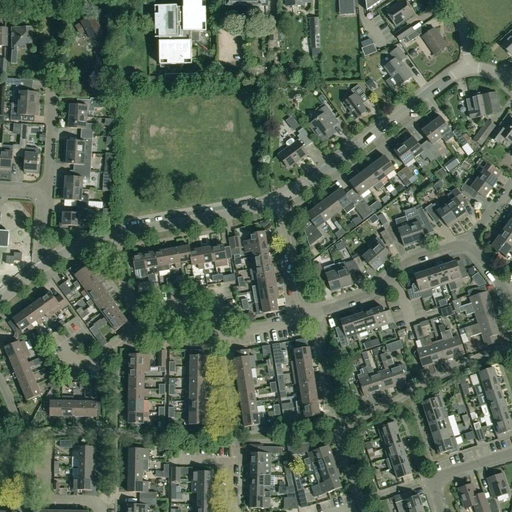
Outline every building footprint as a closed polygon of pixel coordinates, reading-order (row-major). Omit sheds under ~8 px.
[(155,15),(153,15),(153,24),(155,23),(155,39),(159,39),(159,54),(157,54),(157,63),(159,63),(159,65),(192,64),(191,42),(199,42),(199,32),(206,32),(205,0),(194,0),(195,0),(183,0),(183,8),(177,8),(177,6),(154,7),(155,15)] [(243,0),(244,6),(245,6),(245,13),(260,14),(260,17),(266,17),(266,11),(267,11),(267,0),(243,0)] [(353,0),(343,0),(344,15),(354,15),(353,0)] [(382,0),(365,0),(367,11),(382,0)] [(395,26),(414,14),(404,0),(400,0),(385,11),(395,26)] [(91,39),(96,36),(99,41),(105,38),(93,16),(81,23),(75,26),(80,34),(86,31),(91,39)] [(310,18),(311,36),(319,36),(318,18),(310,18)] [(399,41),(413,31),(409,24),(395,34),(399,41)] [(17,64),(18,51),(17,51),(17,49),(32,48),(31,28),(29,28),(27,27),(25,27),(23,28),(12,28),(12,51),(11,64),(17,64)] [(269,27),(270,56),(278,56),(277,27),(269,27)] [(446,46),(434,29),(422,37),(435,54),(446,46)] [(416,30),(407,36),(410,42),(420,35),(416,30)] [(511,34),(501,44),(511,55),(511,54),(511,34)] [(365,57),(377,52),(373,44),(361,48),(365,57)] [(399,86),(406,81),(409,81),(409,78),(412,76),(401,62),(406,58),(398,48),(391,53),(395,59),(385,67),(399,86)] [(106,51),(97,51),(96,65),(105,65),(106,51)] [(261,81),(262,65),(247,64),(246,79),(261,81)] [(165,82),(205,82),(205,74),(165,75),(165,82)] [(19,98),(18,103),(38,104),(39,93),(32,92),(33,80),(18,79),(18,85),(16,85),(15,98),(19,98)] [(367,110),(359,99),(365,94),(358,85),(351,90),(354,94),(344,102),(351,111),(348,113),(353,120),(367,110)] [(471,111),(468,111),(470,120),(480,117),(484,116),(500,112),(496,92),(472,97),(473,104),(470,105),(471,111)] [(67,116),(86,117),(87,111),(94,111),(94,106),(98,107),(99,100),(83,99),(83,106),(67,105),(67,116)] [(38,116),(38,104),(18,103),(18,109),(11,109),(10,120),(22,121),(22,115),(38,116)] [(322,142),(332,135),(328,129),(338,122),(325,106),(320,110),(323,114),(309,125),(322,142)] [(429,122),(441,138),(451,131),(439,115),(429,122)] [(81,129),(81,135),(92,136),(93,124),(86,123),(86,117),(67,116),(66,128),(81,129)] [(511,143),(511,141),(511,118),(511,119),(504,129),(499,126),(490,137),(498,143),(503,137),(511,143)] [(481,146),(495,127),(487,120),(472,139),(481,146)] [(433,146),(429,150),(436,160),(441,156),(437,150),(441,147),(437,141),(441,138),(429,122),(420,129),(433,146)] [(313,142),(303,128),(298,132),(308,145),(313,142)] [(463,147),(467,143),(457,129),(452,133),(463,147)] [(65,152),(84,153),(85,147),(92,148),(92,136),(81,135),(80,141),(65,141),(65,152)] [(411,135),(402,143),(414,159),(420,154),(424,160),(427,157),(431,163),(436,160),(429,150),(425,153),(411,135)] [(20,145),(19,145),(18,157),(25,157),(24,172),(39,173),(40,165),(37,165),(38,154),(26,153),(26,141),(20,141),(20,145)] [(278,155),(288,168),(307,154),(297,141),(278,155)] [(405,165),(414,159),(402,143),(393,149),(405,165)] [(19,145),(13,145),(13,146),(1,146),(1,151),(0,151),(0,157),(0,170),(11,171),(12,156),(18,157),(19,145)] [(77,165),(77,171),(90,172),(91,160),(84,159),(84,153),(65,152),(64,164),(77,165)] [(375,162),(385,177),(395,170),(384,156),(375,162)] [(497,180),(501,173),(482,159),(477,165),(484,170),(477,179),(491,190),(498,180),(497,180)] [(380,188),(384,185),(380,180),(385,177),(375,162),(366,169),(380,188)] [(96,179),(105,179),(105,167),(97,167),(96,179)] [(411,184),(409,180),(413,176),(407,167),(401,171),(408,180),(408,181),(411,184)] [(368,190),(374,186),(377,190),(380,188),(366,169),(358,176),(368,190)] [(89,183),(90,172),(77,171),(78,171),(78,177),(63,177),(62,188),(82,189),(82,183),(89,183)] [(408,180),(401,171),(397,174),(406,187),(411,184),(408,181),(408,180)] [(358,176),(349,182),(360,196),(368,190),(358,176)] [(491,190),(477,179),(474,183),(468,179),(461,189),(472,197),(476,192),(484,198),(491,190)] [(433,187),(437,193),(442,189),(443,184),(441,181),(433,187)] [(416,186),(410,189),(414,196),(419,194),(416,186)] [(77,201),(76,207),(88,208),(89,196),(82,196),(82,189),(62,188),(61,200),(77,201)] [(341,188),(332,195),(343,209),(346,214),(355,208),(353,206),(354,206),(341,188)] [(447,195),(451,201),(446,205),(457,221),(467,215),(460,204),(465,200),(457,189),(447,195)] [(396,190),(391,194),(394,199),(399,195),(396,190)] [(343,209),(332,195),(324,202),(338,221),(342,218),(338,213),(343,209)] [(26,207),(32,207),(31,196),(9,196),(9,212),(26,211),(26,207)] [(358,203),(367,216),(373,212),(363,199),(358,203)] [(338,221),(324,202),(315,208),(325,222),(331,218),(335,223),(338,221)] [(367,216),(358,203),(354,206),(353,206),(355,208),(363,219),(367,216)] [(425,209),(433,220),(439,216),(448,228),(457,221),(446,205),(441,208),(437,203),(433,206),(431,204),(425,209)] [(80,226),(81,214),(87,214),(88,208),(76,207),(76,213),(60,213),(60,228),(68,228),(68,226),(80,226)] [(313,224),(303,230),(309,247),(323,237),(317,229),(325,222),(315,208),(306,215),(313,224)] [(424,226),(423,225),(429,222),(421,208),(416,210),(418,215),(406,219),(407,222),(408,226),(414,244),(425,240),(420,227),(424,226)] [(378,218),(382,226),(387,223),(382,215),(378,218)] [(271,224),(268,221),(259,224),(266,230),(271,224)] [(407,222),(397,225),(404,247),(414,244),(408,226),(407,222)] [(382,226),(385,231),(389,238),(394,236),(387,223),(382,226)] [(338,239),(347,233),(343,228),(334,234),(338,239)] [(511,234),(504,229),(498,238),(511,248),(511,234)] [(267,231),(250,234),(251,240),(242,242),(243,247),(252,246),(266,243),(266,239),(268,239),(267,231)] [(384,241),(389,238),(385,231),(380,234),(384,241)] [(238,236),(229,238),(231,249),(240,248),(238,236)] [(374,244),(369,249),(383,264),(391,256),(384,248),(385,247),(384,244),(377,237),(372,242),(374,244)] [(498,238),(492,246),(506,257),(510,251),(511,252),(511,248),(498,238)] [(253,252),(253,257),(268,254),(266,243),(252,246),(243,247),(244,253),(253,252)] [(212,247),(214,262),(215,268),(227,266),(224,245),(212,247)] [(177,248),(180,263),(191,261),(192,261),(190,251),(190,248),(189,246),(177,248)] [(199,246),(190,248),(190,251),(192,261),(191,261),(191,266),(197,265),(198,270),(204,269),(203,264),(201,249),(200,249),(199,246)] [(214,262),(212,247),(201,249),(203,264),(214,262)] [(177,248),(166,250),(169,265),(175,264),(176,270),(181,269),(180,263),(177,248)] [(383,264),(369,249),(361,256),(375,271),(383,264)] [(166,250),(155,252),(158,267),(159,272),(170,270),(169,265),(166,250)] [(148,277),(147,269),(152,268),(153,275),(159,274),(158,272),(159,272),(158,267),(155,252),(144,254),(148,277)] [(6,256),(6,264),(13,265),(14,261),(21,262),(22,253),(14,253),(13,257),(6,256)] [(135,271),(141,270),(143,278),(148,277),(144,254),(132,256),(135,271)] [(270,266),(268,254),(253,257),(254,263),(250,264),(251,269),(255,268),(270,266)] [(360,273),(365,270),(356,254),(351,257),(360,273)] [(455,282),(467,278),(465,270),(459,272),(456,261),(445,265),(453,290),(457,289),(455,282)] [(336,271),(335,271),(341,289),(352,285),(344,262),(334,266),(336,271)] [(324,275),(320,264),(314,266),(318,277),(324,275)] [(253,280),(257,280),(272,277),(271,273),(274,273),(272,265),(270,266),(255,268),(256,274),(252,275),(253,280)] [(453,290),(445,265),(434,269),(440,287),(448,284),(450,291),(453,290)] [(82,285),(94,276),(87,266),(74,275),(82,285)] [(434,289),(440,287),(434,269),(424,272),(430,290),(431,290),(432,294),(435,293),(434,289)] [(341,289),(335,271),(325,274),(331,292),(341,289)] [(430,290),(424,272),(414,275),(416,283),(412,285),(411,286),(412,289),(414,294),(409,295),(408,295),(410,302),(422,298),(420,293),(430,290)] [(94,276),(82,285),(85,290),(80,293),(83,297),(88,294),(100,285),(94,276)] [(253,292),(259,291),(274,288),(272,277),(257,280),(258,286),(252,287),(253,292)] [(58,287),(65,297),(70,293),(72,292),(65,282),(58,287)] [(138,292),(150,290),(149,282),(137,284),(138,292)] [(92,299),(86,303),(90,307),(95,303),(107,295),(100,285),(88,294),(92,299)] [(255,303),(261,302),(276,299),(275,296),(277,295),(276,288),(274,288),(259,291),(253,292),(255,303)] [(69,307),(60,295),(55,298),(50,292),(40,299),(49,311),(53,316),(62,309),(63,311),(69,307)] [(469,298),(471,303),(458,307),(460,313),(464,311),(464,312),(465,312),(465,311),(490,302),(487,292),(469,298)] [(95,303),(102,313),(114,303),(107,295),(95,303)] [(49,311),(40,299),(31,306),(40,318),(44,315),(48,319),(53,316),(49,311)] [(276,299),(261,302),(263,314),(278,311),(276,299)] [(445,299),(438,302),(440,307),(447,305),(445,299)] [(476,319),(494,313),(490,302),(465,311),(465,312),(464,312),(466,316),(474,313),(476,319)] [(104,325),(108,322),(120,313),(114,303),(102,313),(105,317),(100,321),(104,325)] [(31,306),(21,313),(30,325),(36,321),(39,326),(43,323),(40,318),(31,306)] [(383,312),(382,306),(371,310),(378,331),(381,330),(380,327),(393,322),(389,310),(383,312)] [(450,306),(440,310),(443,318),(453,315),(450,306)] [(79,315),(82,319),(89,314),(86,310),(84,312),(79,315)] [(378,331),(371,310),(361,313),(367,331),(374,328),(375,332),(378,331)] [(34,330),(30,325),(21,313),(12,319),(17,325),(14,335),(20,337),(22,332),(21,332),(26,328),(30,333),(34,330)] [(120,313),(108,322),(115,331),(127,323),(120,313)] [(361,313),(351,317),(357,334),(367,331),(361,313)] [(465,334),(497,323),(494,313),(476,319),(477,324),(463,328),(465,334)] [(341,326),(335,328),(341,347),(348,345),(346,338),(353,335),(354,341),(358,340),(356,334),(357,334),(351,317),(340,321),(341,326)] [(485,346),(497,342),(495,335),(501,333),(497,323),(465,334),(466,338),(481,333),(485,346)] [(416,350),(417,351),(415,352),(413,354),(415,357),(417,358),(419,358),(422,368),(433,364),(427,346),(425,338),(424,338),(420,328),(419,324),(412,326),(417,341),(419,340),(422,348),(416,350)] [(443,361),(453,358),(445,331),(443,325),(438,327),(442,340),(437,342),(437,343),(443,361)] [(445,331),(453,358),(464,354),(463,352),(458,337),(452,338),(450,330),(445,331)] [(7,352),(9,358),(23,353),(28,351),(24,341),(19,343),(18,341),(19,342),(20,337),(14,335),(11,344),(4,347),(7,352)] [(443,361),(437,343),(437,342),(431,344),(429,337),(425,338),(427,346),(433,364),(443,361)] [(378,338),(370,341),(370,342),(372,347),(380,344),(378,338)] [(306,339),(295,341),(297,347),(307,346),(306,339)] [(364,344),(366,350),(372,347),(370,342),(364,344)] [(294,349),(294,352),(296,361),(311,359),(309,347),(294,349)] [(190,350),(190,362),(185,362),(185,367),(187,367),(190,367),(205,367),(205,356),(203,356),(204,350),(190,350)] [(235,358),(233,359),(235,370),(250,368),(249,363),(255,362),(254,356),(248,357),(247,350),(234,352),(235,358)] [(9,358),(13,368),(27,363),(25,358),(31,356),(28,351),(23,353),(9,358)] [(274,359),(275,364),(281,363),(284,363),(283,351),(273,352),(274,359)] [(129,366),(144,366),(149,367),(150,355),(129,354),(129,366)] [(384,370),(380,372),(386,389),(395,386),(387,360),(386,361),(384,354),(379,356),(384,370)] [(362,364),(359,355),(345,359),(348,368),(362,364)] [(380,372),(373,374),(367,356),(363,357),(367,367),(375,393),(386,389),(380,372)] [(367,367),(363,357),(366,367),(361,369),(362,370),(359,370),(361,374),(357,376),(359,381),(357,382),(356,384),(358,390),(360,390),(362,390),(364,396),(375,393),(367,367)] [(298,372),(312,370),(311,359),(296,361),(291,362),(293,373),(298,372)] [(400,365),(394,367),(391,359),(387,360),(395,386),(405,383),(402,373),(406,372),(403,365),(400,366),(400,365)] [(17,378),(31,373),(29,368),(35,366),(33,361),(27,363),(13,368),(17,378)] [(144,378),(144,372),(149,372),(149,367),(144,366),(129,366),(128,377),(144,378)] [(205,367),(190,367),(187,367),(186,378),(190,378),(205,379),(205,367)] [(235,370),(237,381),(252,379),(250,368),(235,370)] [(480,384),(497,378),(494,368),(476,373),(480,384)] [(312,370),(298,372),(293,373),(294,384),(299,384),(314,382),(312,370)] [(17,378),(22,389),(36,384),(31,373),(17,378)] [(128,389),(144,389),(144,378),(128,377),(128,389)] [(497,378),(480,384),(483,394),(500,389),(499,383),(501,382),(500,377),(497,378)] [(185,390),(190,390),(205,390),(205,379),(190,378),(190,385),(185,385),(185,390)] [(237,381),(239,393),(254,391),(253,386),(257,385),(256,379),(252,379),(237,381)] [(314,382),(299,384),(301,395),(316,393),(314,382)] [(41,395),(36,384),(22,389),(27,401),(41,395)] [(148,395),(148,389),(144,389),(128,389),(128,400),(143,401),(143,395),(148,395)] [(489,403),(504,399),(500,389),(483,394),(486,404),(489,403)] [(185,396),(185,401),(204,402),(205,390),(190,390),(189,396),(185,396)] [(255,402),(254,391),(239,393),(241,404),(260,402),(260,401),(255,402)] [(425,413),(440,408),(444,407),(441,396),(440,397),(438,392),(428,395),(430,400),(421,402),(425,413)] [(303,407),(306,406),(318,404),(316,393),(301,395),(302,401),(296,402),(296,407),(303,407)] [(72,417),(72,401),(73,401),(73,397),(62,397),(62,401),(61,401),(61,417),(72,417)] [(83,417),(96,417),(96,402),(91,402),(91,397),(84,397),(84,402),(83,417)] [(489,414),(490,415),(507,409),(504,399),(489,403),(485,405),(489,415),(489,414)] [(128,412),(143,412),(149,412),(149,401),(143,401),(128,400),(128,404),(126,404),(126,412),(128,412)] [(61,417),(61,401),(50,401),(50,402),(43,402),(43,410),(50,410),(50,416),(61,417)] [(72,417),(83,417),(84,402),(73,401),(72,401),(72,417)] [(185,413),(189,413),(204,413),(204,402),(185,401),(185,413)] [(241,404),(242,416),(257,413),(256,407),(261,406),(260,402),(241,404)] [(297,414),(303,418),(319,415),(318,404),(306,406),(303,407),(296,407),(297,414)] [(428,423),(443,419),(448,417),(447,417),(444,407),(440,408),(425,413),(428,423)] [(490,415),(493,425),(510,420),(507,409),(490,415)] [(128,412),(128,424),(143,424),(143,418),(148,418),(149,412),(143,412),(128,412)] [(204,413),(189,413),(189,425),(204,425),(204,413)] [(257,413),(242,416),(244,427),(264,424),(263,413),(257,413)] [(451,427),(448,417),(443,419),(428,423),(432,434),(447,429),(451,428),(451,427)] [(511,434),(511,430),(511,429),(511,425),(510,420),(493,425),(497,439),(511,434)] [(384,425),(384,422),(376,425),(380,439),(398,433),(394,422),(384,425)] [(475,431),(482,429),(482,428),(481,429),(478,423),(473,425),(475,431)] [(435,444),(450,439),(454,438),(451,428),(447,429),(432,434),(435,444)] [(486,440),(482,429),(475,431),(479,442),(486,440)] [(472,432),(465,434),(467,441),(475,439),(472,432)] [(384,449),(387,448),(401,443),(398,433),(380,439),(384,449)] [(450,439),(435,444),(439,454),(458,448),(454,438),(450,439)] [(78,447),(78,440),(60,441),(60,448),(72,448),(72,456),(95,457),(95,447),(78,447)] [(327,444),(318,447),(319,449),(313,451),(310,443),(295,446),(299,455),(307,452),(309,459),(304,461),(305,464),(310,463),(332,455),(327,444)] [(385,460),(404,453),(401,443),(387,448),(384,449),(387,459),(385,459),(385,460)] [(129,458),(148,459),(148,450),(154,450),(154,445),(144,445),(144,449),(129,449),(129,458)] [(282,454),(282,448),(266,447),(266,454),(250,453),(250,463),(270,463),(271,454),(282,454)] [(393,468),(394,469),(408,464),(404,453),(385,460),(389,470),(393,468)] [(332,455),(310,463),(314,473),(320,471),(336,466),(333,459),(331,460),(329,457),(332,456),(332,455)] [(94,468),(94,461),(95,461),(95,457),(72,456),(72,457),(78,457),(78,468),(94,468)] [(126,462),(126,470),(142,471),(142,466),(148,466),(148,459),(129,458),(129,463),(126,462)] [(248,474),(264,475),(270,475),(270,463),(250,463),(250,467),(248,467),(248,474)] [(408,464),(394,469),(397,479),(411,474),(408,464)] [(324,482),(337,477),(336,474),(339,474),(336,466),(320,471),(322,477),(317,479),(318,484),(324,482)] [(78,468),(77,479),(94,480),(94,468),(78,468)] [(171,481),(179,482),(179,468),(171,468),(171,481)] [(128,478),(128,481),(142,482),(142,471),(126,470),(126,478),(128,478)] [(192,471),(191,482),(211,482),(212,472),(192,471)] [(264,475),(248,474),(247,486),(264,486),(270,486),(270,475),(264,475)] [(413,480),(411,474),(402,477),(404,483),(413,480)] [(502,474),(487,479),(491,491),(490,492),(492,498),(508,493),(502,474)] [(324,482),(318,484),(322,495),(341,488),(337,477),(324,482)] [(94,491),(94,480),(77,479),(71,479),(71,490),(94,491)] [(142,482),(128,481),(128,492),(143,493),(143,499),(157,499),(157,493),(148,493),(148,482),(142,482)] [(214,486),(211,486),(211,482),(191,482),(191,494),(197,494),(197,493),(214,494),(214,486)] [(480,511),(489,511),(484,494),(476,496),(472,484),(458,488),(464,508),(478,503),(480,511)] [(250,494),(250,498),(263,498),(270,498),(270,492),(264,492),(264,486),(247,486),(247,494),(250,494)] [(398,511),(402,511),(405,511),(421,506),(418,495),(413,497),(411,491),(398,495),(393,497),(398,511)] [(308,507),(304,492),(298,493),(301,508),(308,507)] [(193,499),(193,505),(213,505),(214,494),(197,493),(197,499),(193,499)] [(270,498),(263,498),(250,498),(250,508),(269,509),(270,498)] [(284,498),(284,509),(298,509),(296,498),(284,498)] [(125,504),(125,511),(147,511),(148,505),(157,505),(157,499),(143,499),(142,505),(125,504)] [(498,511),(495,501),(488,503),(490,511),(498,511)]
